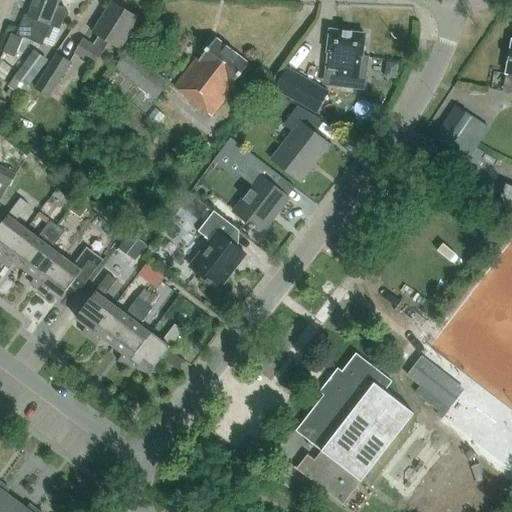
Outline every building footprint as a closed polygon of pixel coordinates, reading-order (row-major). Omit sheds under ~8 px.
[(25,15),(17,35),(43,46),(51,26),(60,30),(65,16),(66,14),(63,9),(63,8),(57,6),(59,0),(35,0),(28,16),(25,15)] [(93,32),(99,36),(93,45),(83,39),(75,53),(95,65),(109,42),(120,49),(138,19),(112,2),(93,32)] [(339,70),(337,86),(364,90),(368,57),(362,56),(365,34),(330,30),(327,52),(325,69),(339,70)] [(232,85),(248,63),(215,38),(199,59),(196,58),(174,86),(211,116),(234,87),(232,85)] [(15,77),(29,87),(48,61),(33,51),(15,77)] [(115,69),(154,100),(168,83),(129,52),(115,69)] [(34,89),(50,98),(71,62),(56,53),(34,89)] [(330,91),(286,67),(274,89),(317,114),(330,91)] [(0,122),(8,103),(0,99),(0,122)] [(476,119),(456,106),(434,139),(454,152),(476,119)] [(327,145),(311,133),(320,121),(299,108),(286,125),(294,132),(273,159),(301,180),(327,145)] [(235,210),(262,231),(287,198),(274,188),(282,178),(253,155),(239,173),(255,185),(235,210)] [(0,200),(8,185),(10,186),(15,175),(0,167),(0,200)] [(62,182),(53,194),(68,205),(77,193),(62,182)] [(201,216),(208,207),(188,192),(181,201),(201,216)] [(82,215),(91,202),(81,194),(71,207),(82,215)] [(0,261),(2,263),(26,230),(15,222),(28,205),(19,198),(0,223),(0,261)] [(190,267),(218,288),(243,255),(227,243),(236,230),(213,212),(198,233),(210,242),(190,267)] [(14,262),(25,270),(57,226),(50,221),(36,238),(26,230),(2,263),(10,268),(14,262)] [(57,226),(25,270),(35,278),(31,284),(39,289),(62,257),(50,249),(64,231),(57,226)] [(130,232),(121,244),(138,257),(147,246),(130,232)] [(86,248),(73,265),(62,257),(39,289),(46,295),(50,289),(62,298),(71,285),(80,291),(103,260),(86,248)] [(138,275),(145,280),(155,267),(148,262),(138,275)] [(81,332),(89,338),(114,306),(103,298),(116,280),(108,274),(94,292),(95,292),(75,318),(86,326),(81,332)] [(154,293),(146,303),(153,308),(160,298),(154,293)] [(102,338),(112,346),(145,302),(138,297),(125,314),(114,306),(89,338),(97,344),(102,338)] [(145,302),(112,346),(122,354),(118,360),(125,366),(150,334),(139,325),(153,308),(146,303),(145,302)] [(161,342),(150,334),(125,366),(133,372),(138,366),(149,374),(168,349),(169,349),(182,331),(174,325),(161,342)] [(295,467),(294,468),(343,506),(414,414),(385,391),(392,381),(355,353),(295,431),(322,451),(315,460),(308,455),(297,469),(295,467)] [(421,384),(415,392),(440,411),(458,387),(422,358),(409,375),(421,384)] [(10,490),(3,485),(0,489),(0,511),(9,511),(17,503),(7,495),(10,490)] [(27,511),(17,503),(9,511),(37,511),(38,511),(31,506),(27,511)]
